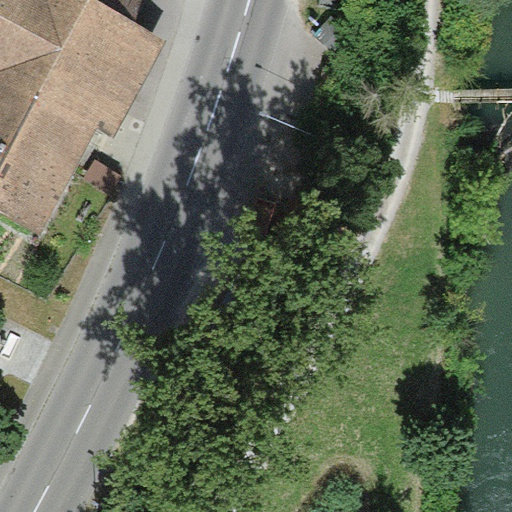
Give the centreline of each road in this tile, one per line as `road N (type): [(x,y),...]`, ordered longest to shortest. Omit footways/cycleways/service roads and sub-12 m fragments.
road 1 (primary): [(249,0),(164,244),(34,511)]
road 2 (track): [(425,0),(417,96),(396,172),(367,244),(227,511)]
